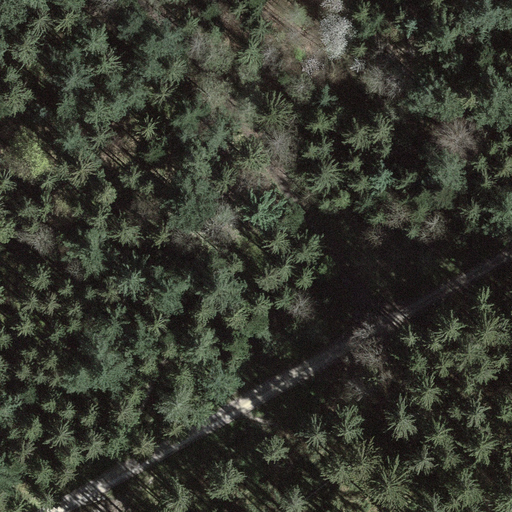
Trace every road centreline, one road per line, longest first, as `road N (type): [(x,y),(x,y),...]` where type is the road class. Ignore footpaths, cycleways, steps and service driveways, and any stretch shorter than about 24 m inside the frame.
road 1 (track): [(39,511),(511,245)]
road 2 (track): [(376,320),(319,216),(239,112),(129,0)]
